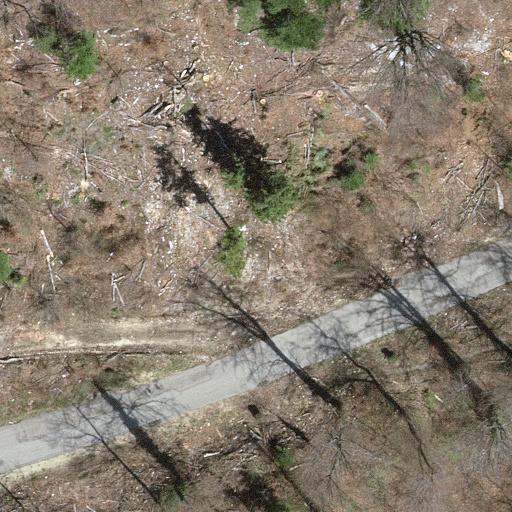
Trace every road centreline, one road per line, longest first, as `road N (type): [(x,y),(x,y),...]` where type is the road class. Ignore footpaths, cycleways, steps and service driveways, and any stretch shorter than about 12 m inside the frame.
road 1 (unclassified): [(511,253),(262,359),(0,445)]
road 2 (track): [(262,359),(210,328),(0,344)]
